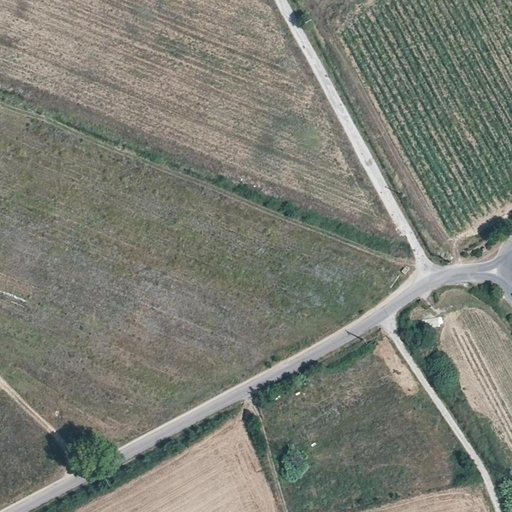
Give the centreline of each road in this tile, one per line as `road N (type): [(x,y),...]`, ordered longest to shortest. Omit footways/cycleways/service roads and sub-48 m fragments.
road 1 (unclassified): [(23,511),(137,455),(433,279)]
road 2 (residential): [(284,0),(433,279)]
road 3 (track): [(382,315),(492,487),(499,511)]
